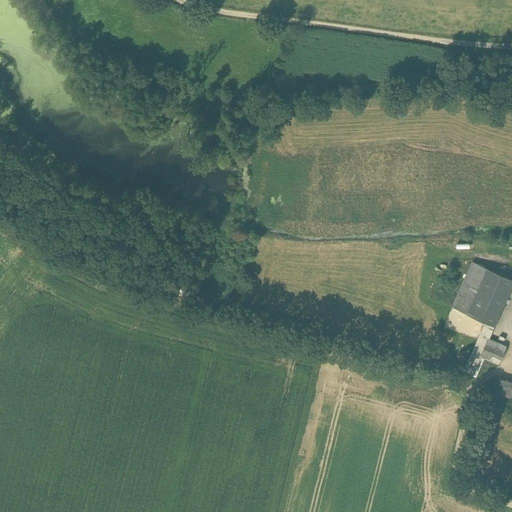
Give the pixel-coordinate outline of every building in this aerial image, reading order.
[(472,262),(452,307),(467,314),(487,268),(472,262)] [(511,286),(511,279),(487,268),(467,314),(486,322),(494,326),(511,286)] [(486,322),(463,372),(472,376),(481,356),(488,339),(494,326),(486,322)] [(506,346),(488,339),(481,356),(499,364),(506,346)] [(511,381),(499,379),(496,394),(511,397),(511,381)]
